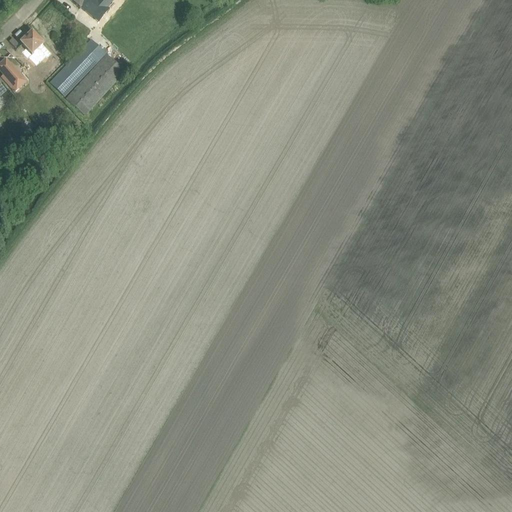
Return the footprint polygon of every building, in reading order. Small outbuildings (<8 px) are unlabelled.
[(109,12),(112,14),(124,0),(68,0),(80,10),(83,6),(101,21),(109,12)] [(40,64),(51,54),(32,33),(21,43),(40,64)] [(50,84),(65,98),(105,55),(91,41),(50,84)] [(66,100),(84,117),(125,72),(107,56),(66,100)] [(12,67),(3,75),(17,90),(26,82),(12,67)]
